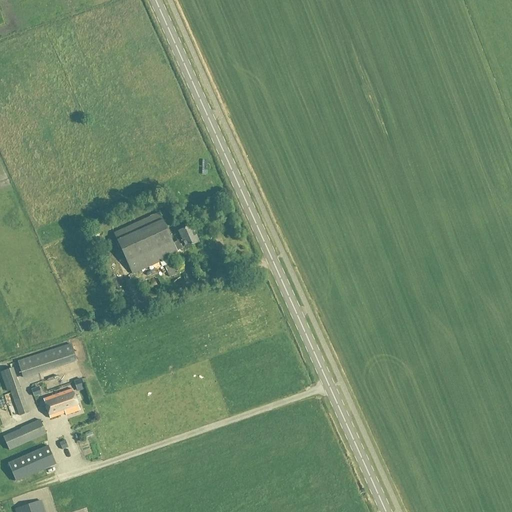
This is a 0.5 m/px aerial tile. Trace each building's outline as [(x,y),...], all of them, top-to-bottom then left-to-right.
[(132,273),(148,266),(159,261),(162,267),(164,266),(169,278),(179,274),(171,256),(177,253),(176,251),(185,247),(185,248),(198,242),(191,226),(178,232),(181,239),(173,243),(160,214),(114,234),(132,273)] [(75,359),(70,343),(18,361),(24,377),(75,359)] [(28,412),(13,368),(0,372),(7,392),(11,391),(19,415),(28,412)] [(79,390),(86,388),(83,379),(77,381),(79,390)] [(65,414),(65,415),(79,411),(72,389),(43,399),(50,419),(65,414)] [(9,450),(27,442),(46,434),(40,420),(3,437),(9,450)] [(65,449),(70,446),(67,440),(62,443),(65,449)] [(8,464),(16,482),(56,464),(48,446),(8,464)] [(44,511),(41,501),(15,509),(16,511),(44,511)]
